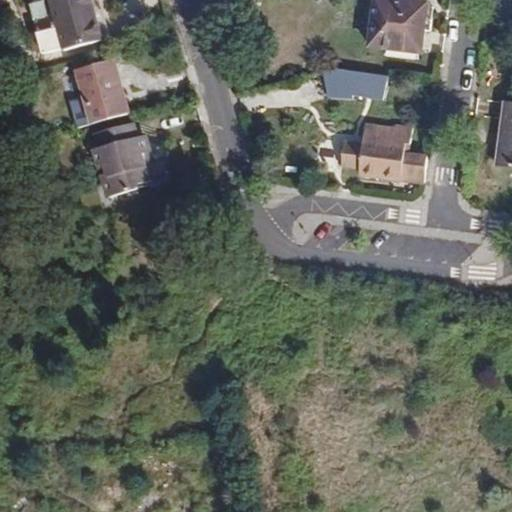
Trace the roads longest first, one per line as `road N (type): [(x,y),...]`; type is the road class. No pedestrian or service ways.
road 1 (residential): [(258,225),(302,251),(468,274),(511,247)]
road 2 (residential): [(190,0),(258,225)]
road 3 (residential): [(444,225),(472,0)]
road 4 (unclassified): [(258,225),(300,205),(444,225)]
